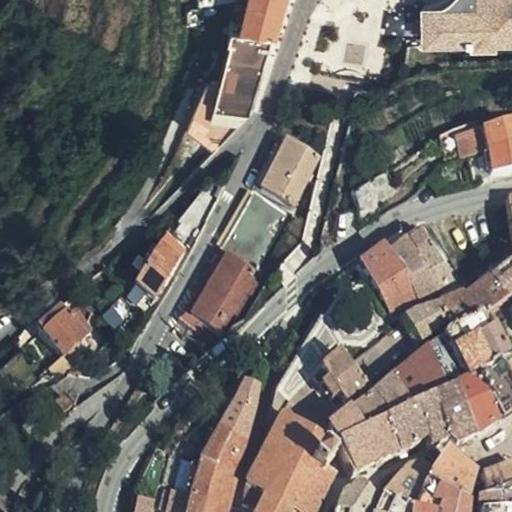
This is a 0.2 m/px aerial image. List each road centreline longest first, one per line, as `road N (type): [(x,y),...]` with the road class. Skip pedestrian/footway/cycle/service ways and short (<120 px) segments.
road 1 (residential): [(511,185),(417,209),(297,290),(128,460),(114,511)]
road 2 (residential): [(68,511),(81,450),(175,301),(256,145)]
road 3 (residential): [(0,346),(110,265),(224,154),(256,145)]
road 4 (residential): [(256,145),(304,0)]
